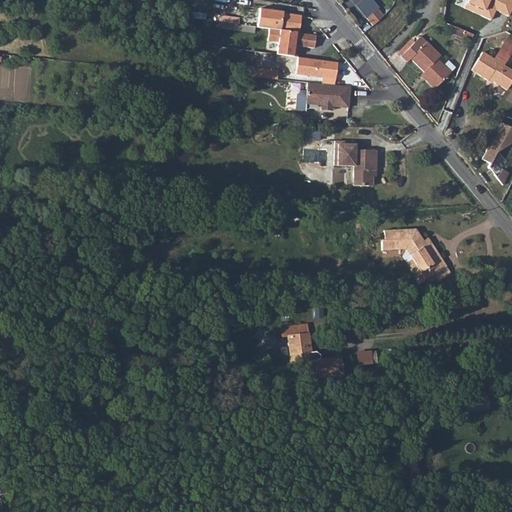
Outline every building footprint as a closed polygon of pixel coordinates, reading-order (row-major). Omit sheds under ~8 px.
[(367,0),(360,0),(354,6),(373,26),(383,16),(367,0)] [(511,4),(511,0),(466,0),(464,6),(489,18),(493,9),(507,16),(511,4)] [(273,30),(301,34),(303,17),(262,10),(259,29),(272,30),(273,30)] [(317,50),(318,36),(301,34),(273,30),(272,30),(270,42),(271,42),(281,44),(279,52),(301,55),(301,48),(317,50)] [(410,58),(424,71),(429,77),(425,81),(433,89),(449,74),(436,61),(439,57),(419,37),(400,56),(406,62),(410,58)] [(511,70),(506,67),(509,64),(499,57),(497,60),(485,53),(473,71),(490,82),(491,80),(509,92),(511,86),(511,70)] [(337,81),(340,64),(300,59),(298,76),(325,79),(337,81)] [(258,80),(279,82),(280,73),(259,71),(258,80)] [(429,77),(424,71),(420,75),(425,81),(429,77)] [(324,86),(313,85),(313,93),(306,93),(303,97),(302,111),(309,111),(310,103),(327,105),(327,109),(336,110),(336,105),(353,107),(354,88),(337,87),(324,86)] [(500,123),(481,159),(490,164),(497,152),(511,142),(511,125),(511,128),(500,123)] [(334,163),(350,164),(354,165),(353,186),(372,186),(373,170),(376,170),(377,149),(356,148),(356,140),(335,139),(334,163)] [(230,157),(231,148),(217,147),(216,156),(230,157)] [(501,170),(496,178),(502,186),(508,173),(501,170)] [(405,254),(410,263),(416,274),(409,278),(414,287),(422,282),(443,272),(428,243),(421,245),(416,235),(380,235),(384,243),(379,245),(384,254),(405,254)] [(416,274),(410,263),(403,267),(409,278),(416,274)] [(447,281),(443,272),(422,282),(426,287),(430,285),(433,289),(447,281)] [(216,327),(202,327),(202,353),(216,353),(216,327)] [(273,340),(279,340),(300,339),(300,330),(274,331),(273,340)] [(300,339),(279,340),(281,368),(304,366),(304,383),(331,382),(330,365),(309,366),(309,360),(306,358),(302,358),(300,339)]
